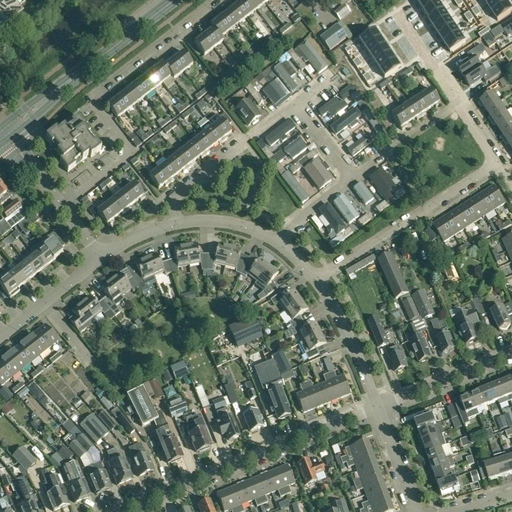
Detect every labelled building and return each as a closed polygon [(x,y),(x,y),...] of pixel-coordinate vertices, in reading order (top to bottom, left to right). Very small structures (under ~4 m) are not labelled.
[(9,0),(0,0),(0,8),(10,1),(9,0)] [(247,17),(256,10),(247,0),(243,0),(241,2),(240,0),(239,0),(236,3),(247,17)] [(247,0),(256,10),(265,3),(262,0),(247,0)] [(436,0),(428,0),(419,7),(424,14),(439,4),(436,0)] [(504,0),(494,0),(486,5),(492,13),(507,3),(504,0)] [(10,1),(0,8),(0,20),(16,8),(10,1)] [(238,24),(247,17),(236,3),(232,6),(233,8),(228,12),(238,24)] [(511,10),(507,3),(492,13),(498,22),(511,11),(511,10)] [(439,4),(424,14),(429,22),(445,12),(439,4)] [(16,8),(0,20),(0,21),(5,29),(22,16),(16,8)] [(347,16),(341,8),(334,14),(340,21),(347,16)] [(229,31),(238,24),(228,12),(223,16),(222,14),(218,17),(229,31)] [(445,12),(429,22),(434,29),(450,19),(445,12)] [(220,38),(229,31),(218,17),(214,20),(215,22),(210,26),(212,29),(220,38)] [(450,19),(434,29),(440,37),(455,27),(450,19)] [(511,24),(503,31),(507,37),(511,35),(511,24)] [(337,26),(320,39),(330,52),(347,39),(337,26)] [(455,27),(440,37),(445,45),(460,35),(455,27)] [(202,34),(213,49),(223,41),(220,38),(212,29),(208,33),(206,31),(202,34)] [(374,30),(359,40),(364,48),(379,38),(374,30)] [(204,56),(213,49),(202,34),(198,37),(199,39),(194,43),(204,56)] [(489,34),(483,39),(489,49),(496,44),(489,34)] [(460,35),(445,45),(450,53),(466,43),(460,35)] [(379,38),(364,48),(369,56),(384,46),(379,38)] [(296,49),(315,75),(325,68),(306,42),(296,49)] [(470,60),(457,69),(464,78),(480,67),(477,61),(486,52),(482,45),(467,55),(470,60)] [(384,46),(369,56),(374,63),(389,53),(384,46)] [(287,54),(294,63),(299,59),(292,50),(287,54)] [(175,55),(171,58),(183,72),(192,65),(182,53),(177,57),(175,55)] [(389,53),(374,63),(379,71),(394,61),(389,53)] [(173,80),(183,72),(171,58),(167,61),(169,63),(164,67),(171,77),(173,80)] [(306,68),(299,59),(294,63),(301,72),(302,71),(303,70),(306,68)] [(394,61),(379,71),(384,79),(399,68),(394,61)] [(155,66),(151,69),(162,84),(171,77),(164,67),(162,64),(156,68),(155,66)] [(296,90),(277,65),(271,70),(289,95),(296,90)] [(480,67),(464,78),(470,87),(483,79),(486,84),(501,74),(496,68),(484,72),(480,67)] [(153,91),(162,84),(151,69),(147,72),(148,74),(143,78),(153,91)] [(133,83),(144,98),(153,91),(143,78),(138,82),(137,80),(133,83)] [(273,80),(259,92),(273,108),(286,96),(273,80)] [(135,105),(144,98),(133,83),(129,86),(130,88),(125,92),(135,105)] [(244,88),(251,97),(258,106),(263,102),(256,93),(249,84),(244,88)] [(344,101),(351,96),(356,93),(352,86),(339,96),(344,101)] [(430,90),(420,96),(429,109),(434,106),(436,108),(440,105),(430,90)] [(126,112),(135,105),(125,92),(120,96),(119,94),(115,97),(126,112)] [(356,93),(351,96),(357,105),(362,102),(356,93)] [(487,112),(500,103),(493,93),(478,104),(481,108),(483,107),(487,112)] [(411,103),(421,118),(425,115),(424,113),(429,109),(420,96),(411,103)] [(117,119),(126,112),(115,97),(111,100),(112,102),(107,106),(117,119)] [(324,124),(343,110),(334,99),(316,114),(324,124)] [(257,119),(260,117),(248,101),(236,110),(248,126),(251,124),(253,125),(258,121),(257,119)] [(411,103),(401,109),(410,122),(415,119),(417,121),(421,118),(411,103)] [(506,113),(500,103),(487,112),(490,117),(488,119),(491,123),(506,113)] [(367,109),(362,113),(368,122),(373,119),(367,109)] [(410,122),(401,109),(391,115),(402,131),(406,128),(405,126),(410,122)] [(496,126),(499,131),(511,122),(511,121),(506,113),(491,123),(493,127),(496,126)] [(221,120),(212,128),(223,142),(227,139),(226,137),(231,133),(227,127),(231,123),(224,114),(219,118),(221,120)] [(336,139),(359,123),(353,114),(330,130),(336,139)] [(59,163),(67,173),(88,156),(90,159),(101,151),(84,130),(86,128),(78,117),(71,123),(73,125),(66,131),(64,129),(57,134),(55,132),(45,140),(51,147),(53,145),(59,152),(56,154),(62,161),(59,163)] [(511,136),(511,122),(499,131),(503,136),(500,138),(503,142),(511,136)] [(288,123),(263,140),(271,153),(296,136),(288,123)] [(373,130),(379,139),(384,136),(378,127),(373,130)] [(203,135),(213,147),(218,143),(219,145),(223,142),(212,128),(203,135)] [(128,137),(136,148),(141,144),(133,134),(128,137)] [(203,135),(194,142),(205,156),(209,153),(208,151),(213,147),(203,135)] [(508,145),(511,150),(511,149),(511,136),(503,142),(506,146),(508,145)] [(350,160),(366,147),(358,137),(343,149),(350,160)] [(297,140),(275,158),(282,168),(305,150),(297,140)] [(205,156),(194,142),(185,149),(195,161),(200,157),(201,159),(205,156)] [(261,151),(268,160),(273,157),(272,156),(266,148),(261,151)] [(185,149),(176,156),(187,170),(191,167),(190,165),(195,161),(185,149)] [(318,155),(314,150),(305,157),(309,162),(318,155)] [(167,163),(177,175),(182,171),(183,173),(187,170),(176,156),(173,152),(165,158),(167,161),(166,161),(167,163)] [(319,192),(331,182),(314,162),(303,171),(319,192)] [(167,163),(158,170),(169,184),(173,181),(172,179),(177,175),(167,163)] [(298,163),(289,170),(293,175),(301,168),(298,163)] [(273,167),(280,176),(285,173),(278,164),(273,167)] [(380,173),(390,185),(396,181),(386,168),(380,173)] [(165,187),(169,184),(158,170),(149,177),(158,189),(164,185),(165,187)] [(286,173),(279,179),(301,205),(308,200),(286,173)] [(0,206),(0,207),(6,202),(2,197),(8,192),(7,191),(8,190),(5,186),(4,187),(0,182),(0,206)] [(133,184),(124,191),(134,203),(139,200),(140,202),(145,198),(133,184)] [(351,192),(367,213),(377,205),(361,185),(351,192)] [(484,194),(494,211),(505,204),(494,186),(487,191),(487,192),(484,194)] [(405,194),(402,189),(393,196),(396,201),(405,194)] [(124,191),(115,198),(126,213),(131,209),(129,207),(134,203),(124,191)] [(494,211),(484,194),(481,196),(480,195),(473,200),(484,217),(494,211)] [(342,196),(332,204),(348,225),(358,218),(342,196)] [(115,198),(106,205),(116,217),(121,214),(122,216),(126,213),(115,198)] [(464,207),(474,224),(484,217),(473,200),(466,204),(467,205),(464,207)] [(375,209),(379,214),(388,207),(384,202),(375,209)] [(2,213),(7,220),(21,209),(16,203),(2,213)] [(116,217),(106,205),(97,212),(108,227),(113,223),(111,221),(116,217)] [(316,212),(335,237),(345,230),(326,205),(316,212)] [(453,212),(464,230),(474,224),(464,207),(460,209),(460,208),(453,212)] [(454,236),(464,230),(453,212),(446,217),(447,218),(444,220),(454,236)] [(33,213),(22,222),(28,228),(39,220),(33,213)] [(361,227),(370,220),(366,215),(357,222),(361,227)] [(443,243),(454,236),(444,220),(440,222),(439,221),(432,226),(443,243)] [(0,223),(0,236),(2,238),(11,231),(3,221),(0,223)] [(22,222),(18,226),(25,235),(30,231),(28,228),(22,222)] [(343,240),(352,233),(349,228),(340,235),(343,240)] [(432,228),(424,233),(431,244),(439,238),(432,228)] [(53,242),(52,241),(48,236),(39,243),(53,261),(62,254),(59,250),(64,246),(58,238),(53,242)] [(336,239),(332,242),(328,244),(332,249),(344,241),(343,240),(340,236),(336,239)] [(511,236),(502,241),(507,252),(511,250),(511,236)] [(30,251),(31,251),(44,268),(53,261),(39,243),(30,251)] [(201,271),(207,271),(207,255),(199,255),(197,244),(185,246),(189,266),(200,264),(201,271)] [(225,267),(229,247),(218,245),(215,255),(207,255),(207,271),(207,277),(211,277),(212,271),(213,264),(225,267)] [(177,268),(189,266),(185,246),(174,248),(175,259),(168,261),(172,273),(178,271),(177,268)] [(405,252),(402,246),(391,251),(394,257),(405,252)] [(235,273),(240,275),(246,264),(238,260),(241,250),(229,247),(225,267),(236,269),(235,273)] [(22,259),(35,275),(44,268),(31,251),(22,259)] [(165,275),(172,273),(168,261),(160,264),(156,254),(145,259),(153,277),(164,272),(165,275)] [(373,255),(345,271),(348,276),(349,276),(351,281),(356,278),(353,273),(376,261),(373,255)] [(391,255),(378,261),(396,300),(408,294),(391,255)] [(16,270),(26,282),(35,275),(22,259),(17,262),(20,266),(16,270)] [(153,277),(145,259),(134,264),(139,274),(132,278),(139,289),(143,295),(150,291),(147,286),(156,283),(153,277)] [(247,275),(256,282),(269,266),(259,259),(253,267),(246,264),(240,275),(245,277),(247,275)] [(3,272),(19,292),(17,289),(26,282),(16,270),(12,265),(8,268),(8,269),(3,272)] [(278,273),(269,266),(256,282),(254,285),(263,292),(257,297),(260,301),(267,296),(267,297),(277,289),(272,281),(278,273)] [(19,292),(3,272),(0,275),(0,277),(2,280),(0,282),(0,286),(10,299),(19,292)] [(119,273),(110,281),(122,297),(131,290),(133,292),(139,289),(132,278),(125,282),(119,273)] [(124,300),(122,297),(110,281),(100,288),(107,296),(101,301),(114,316),(119,312),(115,307),(124,300)] [(278,303),(285,312),(301,300),(294,291),(284,298),(280,293),(270,301),(273,306),(278,303)] [(426,292),(414,297),(424,322),(436,317),(426,292)] [(182,302),(189,300),(187,293),(180,295),(182,302)] [(113,316),(114,316),(101,301),(96,305),(89,297),(80,304),(92,320),(102,313),(107,320),(111,320),(115,317),(113,316)] [(478,299),(472,301),(479,318),(485,315),(478,299)] [(242,312),(250,307),(251,307),(242,300),(237,307),(242,312)] [(308,310),(301,300),(285,312),(291,321),(289,323),(291,328),(302,322),(299,316),(308,310)] [(411,300),(402,304),(410,322),(419,318),(411,300)] [(95,322),(92,320),(80,304),(71,311),(76,318),(70,323),(79,335),(86,330),(95,322)] [(511,326),(507,317),(511,314),(511,307),(510,304),(497,310),(494,304),(489,307),(491,312),(491,313),(499,331),(501,330),(506,331),(509,327),(511,326)] [(478,326),(472,312),(456,318),(461,331),(460,333),(460,336),(461,338),(464,338),(467,344),(478,340),(473,328),(478,326)] [(252,318),(250,319),(229,329),(237,347),(260,336),(252,318)] [(368,322),(372,332),(379,349),(391,344),(380,318),(368,322)] [(298,332),(303,343),(321,334),(315,323),(306,328),(302,322),(291,328),(295,334),(298,332)] [(439,328),(433,330),(437,340),(436,340),(439,347),(440,346),(443,354),(449,352),(450,352),(453,351),(453,350),(454,349),(448,335),(443,322),(437,324),(439,328)] [(39,332),(36,334),(48,349),(58,342),(45,325),(38,331),(39,332)] [(408,328),(411,337),(417,335),(413,326),(408,328)] [(38,357),(48,349),(36,334),(33,337),(32,336),(26,340),(38,357)] [(321,334),(303,343),(300,344),(305,355),(308,360),(319,355),(316,349),(326,344),(321,334)] [(422,362),(423,363),(426,362),(426,361),(430,359),(427,351),(428,351),(422,337),(408,343),(411,351),(413,350),(419,364),(422,362)] [(29,364),(38,357),(26,340),(19,345),(20,347),(17,349),(29,364)] [(402,372),(403,370),(407,368),(404,360),(405,360),(403,353),(401,354),(398,347),(388,351),(391,358),(389,358),(395,373),(397,372),(399,373),(402,372)] [(20,372),(29,364),(17,349),(14,351),(13,350),(7,355),(20,372)] [(20,372),(7,355),(0,360),(1,361),(0,362),(0,366),(10,379),(20,372)] [(277,365),(281,373),(287,370),(283,362),(277,365)] [(325,365),(328,374),(333,372),(332,369),(334,369),(331,362),(325,365)] [(170,369),(176,382),(189,377),(184,363),(170,369)] [(10,379),(0,366),(0,386),(0,387),(10,379)] [(271,371),(257,376),(272,412),(274,411),(278,420),(280,419),(281,420),(284,419),(284,418),(290,415),(287,409),(288,408),(281,389),(283,388),(276,369),(271,371)] [(170,371),(163,374),(167,383),(174,380),(170,371)] [(328,374),(338,400),(350,395),(343,376),(336,379),(333,372),(328,374)] [(326,404),(338,400),(328,374),(323,376),(325,383),(319,386),(326,404)] [(511,400),(511,377),(502,382),(510,402),(511,400)] [(161,391),(157,380),(143,386),(148,399),(154,397),(152,394),(161,391)] [(310,381),(305,384),(315,409),(326,404),(319,386),(313,388),(310,381)] [(488,388),(481,390),(487,406),(498,401),(491,386),(492,386),(490,382),(487,384),(488,388)] [(499,406),(510,402),(502,382),(492,386),(491,386),(498,401),(499,406)] [(244,386),(250,402),(256,399),(255,396),(256,396),(251,383),(244,386)] [(38,401),(44,396),(34,384),(27,390),(38,401)] [(303,414),(315,409),(305,384),(299,386),(302,393),(295,395),(303,414)] [(5,388),(0,392),(5,400),(11,395),(5,388)] [(126,397),(142,426),(153,421),(157,433),(158,436),(164,433),(155,413),(154,414),(142,389),(126,397)] [(481,390),(470,395),(476,410),(487,406),(481,390)] [(478,415),(476,410),(470,395),(459,399),(461,403),(455,405),(464,426),(469,424),(467,420),(478,415)] [(44,396),(38,401),(42,406),(48,401),(44,396)] [(182,400),(165,406),(171,420),(187,413),(182,400)] [(211,403),(217,417),(225,414),(222,409),(225,408),(222,400),(211,403)] [(9,402),(0,409),(5,416),(14,408),(9,402)] [(447,408),(452,420),(457,418),(452,406),(447,408)] [(246,423),(250,432),(262,427),(259,420),(261,420),(257,411),(256,412),(254,407),(242,412),(244,416),(243,417),(244,418),(243,419),(245,424),(246,423)] [(116,426),(104,411),(97,417),(110,432),(116,426)] [(155,413),(164,433),(168,431),(166,425),(165,425),(160,411),(155,413)] [(85,421),(102,439),(109,433),(92,414),(85,421)] [(418,432),(433,426),(436,426),(431,414),(414,421),(418,432)] [(504,416),(508,427),(511,426),(507,414),(503,415),(504,416)] [(136,431),(123,415),(117,420),(129,436),(136,431)] [(192,421),(194,427),(203,450),(211,447),(204,429),(203,429),(202,427),(204,426),(200,415),(190,418),(192,421)] [(231,416),(219,421),(216,422),(218,427),(221,436),(225,434),(228,441),(239,436),(231,416)] [(508,427),(504,416),(497,419),(501,430),(508,427)] [(36,431),(42,425),(36,418),(30,424),(36,431)] [(96,444),(102,439),(85,421),(80,426),(96,444)] [(433,426),(418,432),(422,442),(437,437),(442,435),(445,434),(441,424),(436,426),(433,426)] [(203,450),(194,427),(187,430),(189,435),(195,453),(203,450)] [(81,436),(74,428),(69,433),(76,441),(81,436)] [(167,464),(175,461),(165,438),(164,433),(158,436),(157,433),(152,435),(158,450),(161,448),(167,464)] [(93,447),(83,435),(81,436),(76,441),(86,453),(93,447)] [(173,435),(165,438),(175,461),(183,458),(176,441),(175,441),(173,435)] [(437,437),(422,442),(426,453),(441,448),(446,446),(442,435),(437,437)] [(86,453),(75,441),(71,436),(64,443),(68,447),(79,459),(86,453)] [(342,465),(345,463),(371,454),(367,441),(344,450),(347,456),(340,459),(342,465)] [(140,445),(134,448),(137,452),(146,474),(154,471),(147,454),(145,455),(143,450),(142,450),(140,445)] [(441,448),(426,453),(430,464),(445,458),(451,456),(453,455),(449,445),(446,446),(441,448)] [(12,457),(26,472),(36,463),(22,448),(12,457)] [(66,463),(73,456),(65,448),(58,454),(66,463)] [(112,450),(125,483),(132,480),(126,463),(125,463),(123,458),(121,459),(116,448),(112,450)] [(138,477),(146,474),(137,452),(134,448),(128,450),(130,455),(132,460),(131,461),(138,477)] [(125,483),(112,450),(107,452),(111,463),(109,463),(111,469),(110,469),(117,486),(125,483)] [(65,463),(56,454),(50,460),(59,470),(65,463)] [(375,465),(371,454),(345,463),(347,468),(354,466),(357,472),(375,465)] [(493,457),(494,462),(499,478),(510,474),(505,459),(504,454),(493,457)] [(445,458),(430,464),(434,475),(449,469),(455,467),(451,456),(445,458)] [(311,468),(308,462),(303,464),(302,463),(298,465),(298,466),(297,466),(305,486),(308,485),(309,486),(313,484),(313,483),(316,482),(314,476),(323,473),(319,465),(311,468)] [(489,481),(499,478),(494,462),(484,465),(482,462),(476,464),(481,481),(488,479),(489,481)] [(93,465),(94,469),(103,491),(111,488),(104,472),(103,472),(100,463),(93,465)] [(77,464),(69,467),(73,478),(82,500),(90,497),(83,480),(77,464)] [(95,495),(103,491),(94,469),(93,465),(86,468),(88,472),(90,478),(89,478),(95,495)] [(354,487),(380,477),(375,465),(357,472),(359,479),(352,481),(354,487)] [(287,466),(275,470),(285,496),(291,494),(288,487),(295,484),(287,466)] [(82,500),(73,478),(69,467),(61,470),(67,487),(74,503),(82,500)] [(434,475),(437,485),(453,479),(449,469),(434,475)] [(280,498),(285,496),(275,470),(263,475),(271,494),(277,491),(280,498)] [(53,511),(61,509),(49,480),(46,471),(41,472),(46,485),(43,485),(47,495),(46,495),(53,511)] [(476,472),(470,474),(473,484),(479,482),(478,478),(476,472)] [(263,475),(252,480),(262,505),(267,503),(265,496),(271,494),(263,475)] [(8,476),(2,478),(6,488),(12,485),(8,476)] [(69,506),(62,489),(57,477),(49,480),(61,509),(69,506)] [(380,477),(354,487),(356,492),(363,490),(365,496),(384,489),(380,477)] [(453,479),(437,485),(442,497),(459,490),(455,479),(453,479)] [(252,480),(240,485),(247,503),(254,501),(257,507),(262,505),(252,480)] [(19,489),(23,498),(28,511),(37,511),(33,501),(32,501),(25,484),(18,487),(19,489)] [(240,485),(228,489),(237,511),(243,511),(241,506),(247,503),(240,485)] [(329,493),(327,488),(321,490),(323,496),(329,493)] [(18,511),(28,511),(23,498),(19,489),(15,491),(17,498),(15,499),(18,507),(17,507),(18,511)] [(237,511),(228,489),(216,494),(223,511),(225,511),(230,510),(231,511),(237,511)] [(384,489),(365,496),(368,502),(361,505),(363,510),(388,500),(384,489)] [(0,501),(0,509),(1,511),(10,511),(10,510),(9,511),(2,494),(0,494),(0,496),(2,500),(0,501)] [(362,510),(359,511),(392,511),(388,500),(363,510),(362,510)] [(201,505),(198,506),(200,511),(212,511),(209,502),(206,503),(205,502),(201,503),(201,505)] [(346,511),(343,502),(330,506),(331,511),(346,511)]
